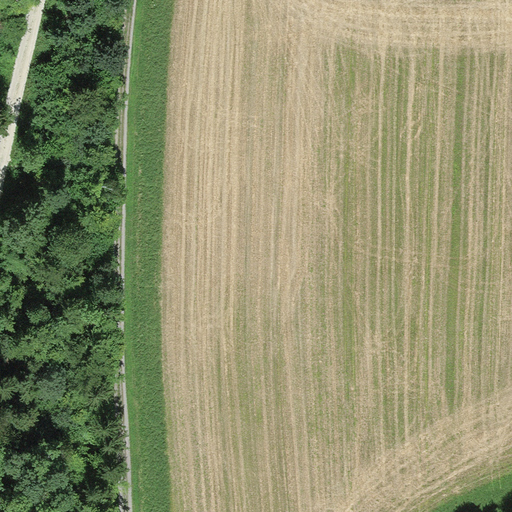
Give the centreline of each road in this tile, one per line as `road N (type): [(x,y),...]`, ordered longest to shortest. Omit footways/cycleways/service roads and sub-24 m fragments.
road 1 (track): [(131,0),(117,225),(124,511)]
road 2 (track): [(0,144),(33,0)]
